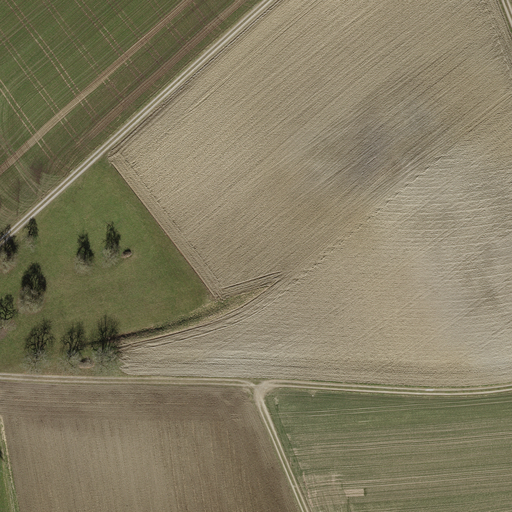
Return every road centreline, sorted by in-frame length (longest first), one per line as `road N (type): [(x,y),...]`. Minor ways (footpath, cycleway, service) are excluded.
road 1 (track): [(511,386),(0,375)]
road 2 (track): [(0,244),(273,0)]
road 3 (track): [(254,384),(306,511)]
